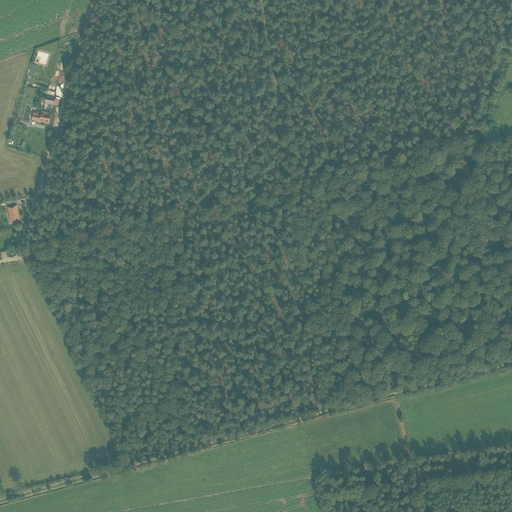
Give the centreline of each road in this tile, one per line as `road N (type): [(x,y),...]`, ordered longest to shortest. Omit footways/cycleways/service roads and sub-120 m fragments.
road 1 (track): [(0,499),(333,410)]
road 2 (unclassified): [(0,261),(18,255),(64,101)]
road 3 (track): [(394,393),(511,361)]
